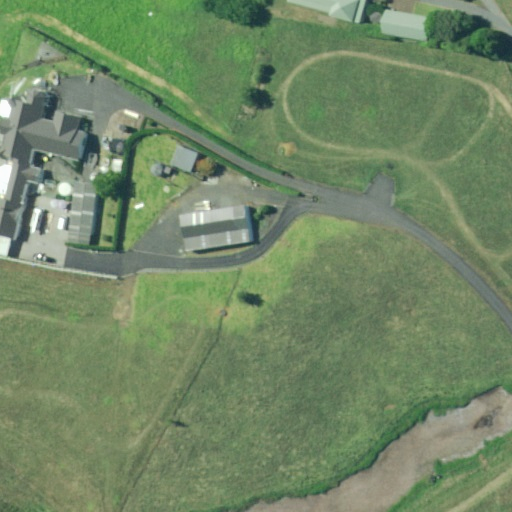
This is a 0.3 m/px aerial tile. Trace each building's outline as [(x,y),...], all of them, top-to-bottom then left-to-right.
[(291,0),(335,12),(334,15),(363,23),(369,0),(291,0)] [(435,17),(413,14),(390,9),(389,13),(385,32),(431,41),(435,17)] [(24,93),(28,90),(24,82),(7,92),(12,101),(13,101),(17,107),(15,115),(11,114),(6,133),(10,135),(8,144),(2,147),(8,157),(13,155),(17,155),(16,161),(17,161),(16,168),(11,166),(3,197),(1,196),(0,199),(0,233),(18,238),(23,218),(28,203),(25,202),(28,194),(31,179),(39,181),(41,182),(44,169),(38,167),(35,166),(36,164),(34,163),(35,162),(38,148),(52,152),(57,153),(82,160),(90,132),(81,130),(84,117),(61,110),(58,121),(46,118),(49,106),(48,106),(50,97),(47,90),(41,89),(35,92),(33,102),(28,100),(24,93)] [(199,159),(201,155),(202,152),(181,145),(174,163),(195,171),(199,159)] [(181,170),(144,156),(139,168),(176,183),(181,170)] [(94,234),(99,184),(78,181),(72,231),(94,234)] [(238,209),(186,216),(188,238),(241,231),(238,209)]
